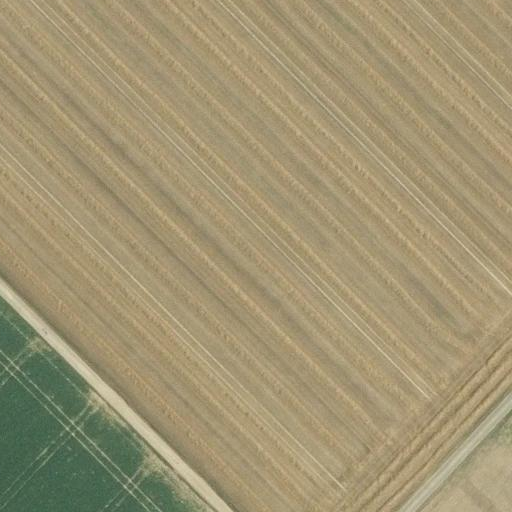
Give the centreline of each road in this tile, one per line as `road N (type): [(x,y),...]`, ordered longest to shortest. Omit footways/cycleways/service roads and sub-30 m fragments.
road 1 (track): [(226,511),(0,284)]
road 2 (track): [(511,401),(408,511)]
